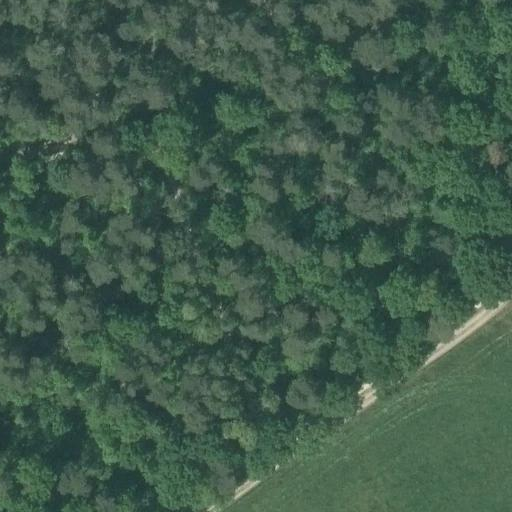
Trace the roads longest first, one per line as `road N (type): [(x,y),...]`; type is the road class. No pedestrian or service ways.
road 1 (track): [(152,116),(279,460)]
road 2 (track): [(279,460),(511,293)]
road 3 (track): [(0,154),(145,98),(152,116)]
